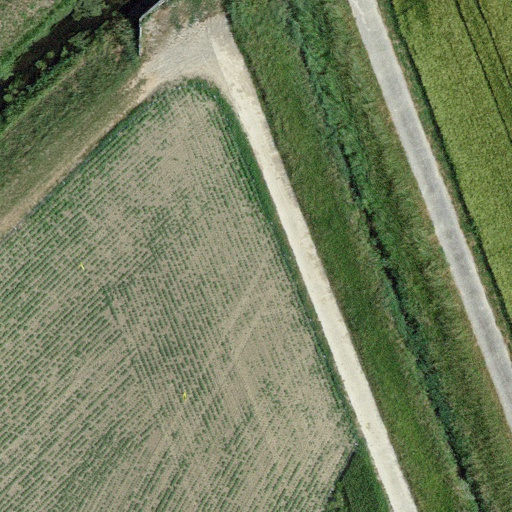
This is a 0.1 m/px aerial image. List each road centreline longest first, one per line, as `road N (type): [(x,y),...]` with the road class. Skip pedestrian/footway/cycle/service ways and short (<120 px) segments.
road 1 (track): [(215,16),(406,511)]
road 2 (track): [(511,390),(362,0)]
